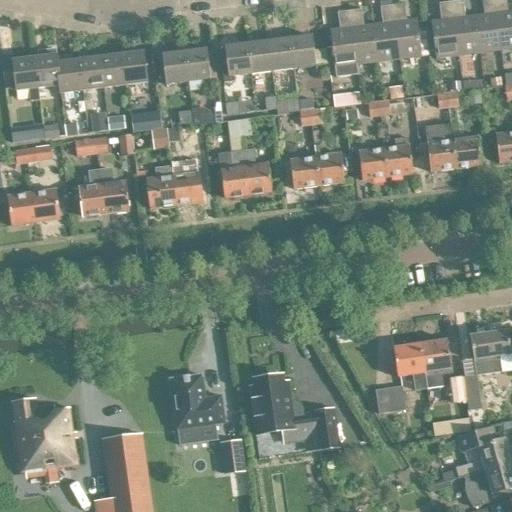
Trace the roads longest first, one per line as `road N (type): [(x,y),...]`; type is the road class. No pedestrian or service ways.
road 1 (tertiary): [(0,311),(511,237)]
road 2 (residential): [(0,0),(96,16),(222,0)]
road 3 (residential): [(511,296),(363,317)]
